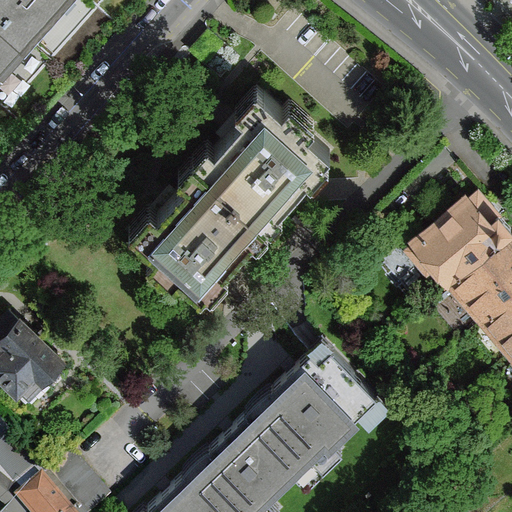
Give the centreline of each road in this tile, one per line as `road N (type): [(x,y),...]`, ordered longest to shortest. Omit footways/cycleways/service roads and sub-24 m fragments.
road 1 (residential): [(490,76),(103,454)]
road 2 (residential): [(187,0),(0,209)]
